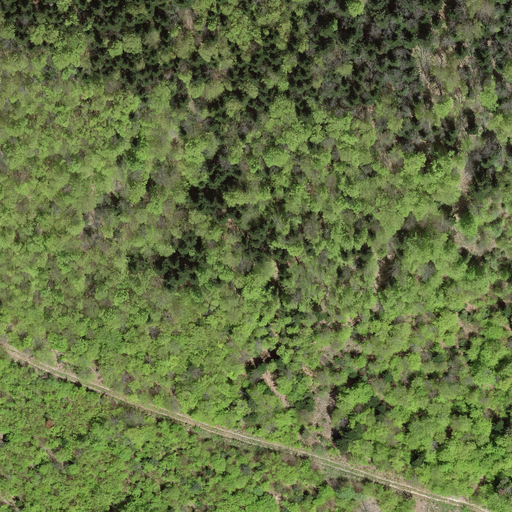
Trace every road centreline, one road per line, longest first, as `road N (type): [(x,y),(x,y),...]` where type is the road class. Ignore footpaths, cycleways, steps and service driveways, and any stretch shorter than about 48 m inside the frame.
road 1 (track): [(511,234),(185,182),(0,137)]
road 2 (track): [(0,346),(79,381),(485,511)]
